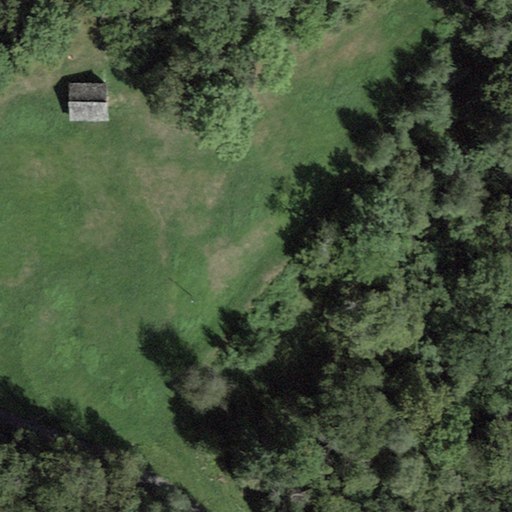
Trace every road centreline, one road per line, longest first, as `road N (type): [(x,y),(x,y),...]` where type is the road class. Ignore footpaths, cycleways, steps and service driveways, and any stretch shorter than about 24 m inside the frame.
road 1 (unclassified): [(0,407),(163,481),(202,511)]
road 2 (track): [(25,298),(9,348),(16,379),(47,430)]
